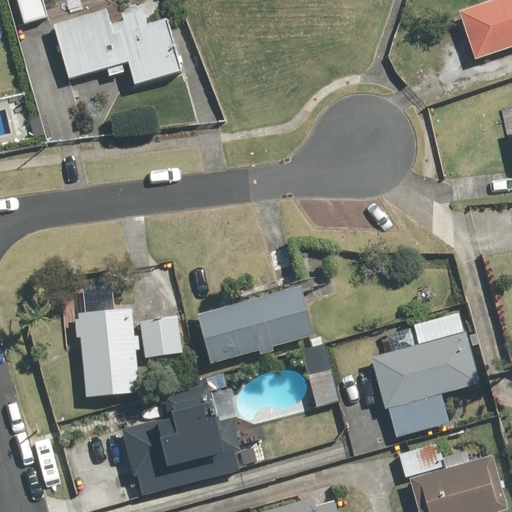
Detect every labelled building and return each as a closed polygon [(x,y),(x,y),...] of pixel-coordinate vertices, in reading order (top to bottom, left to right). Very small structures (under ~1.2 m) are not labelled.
[(44,0),(14,0),(22,26),(50,18),(44,0)] [(511,0),(497,0),(458,14),(475,61),(511,47),(511,0)] [(144,9),(111,19),(108,8),(51,25),(67,82),(129,64),(135,87),(180,74),(165,23),(150,28),(144,9)] [(296,277),(192,306),(209,366),(313,336),(296,277)] [(136,311),(74,313),(75,339),(78,339),(81,399),(140,397),(136,311)] [(178,323),(142,326),(144,362),(181,360),(178,323)] [(396,437),(449,425),(443,400),(479,392),(466,335),(372,356),(384,413),(390,412),(396,437)] [(228,421),(214,424),(207,395),(231,390),(227,372),(187,381),(189,392),(164,398),(169,422),(123,432),(137,496),(237,474),(232,450),(235,450),(228,421)] [(331,374),(304,383),(314,413),(342,404),(331,374)] [(503,511),(488,457),(409,478),(417,511),(503,511)] [(273,511),(337,511),(335,503),(314,509),(312,501),(273,511)]
